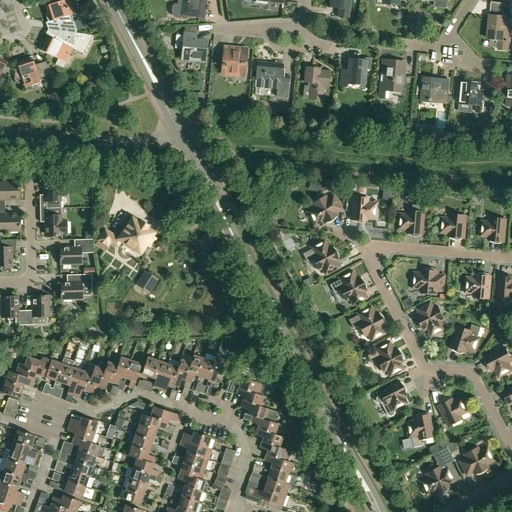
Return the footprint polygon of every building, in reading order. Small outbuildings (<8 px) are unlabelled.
[(56,20),(60,31),(77,33),(77,31),(71,15),(76,13),(71,0),(64,0),(43,7),(48,22),(56,20)] [(206,0),(177,0),(177,5),(174,5),(172,8),(172,12),(172,15),(174,18),(178,19),(181,18),(183,16),(204,18),(206,0)] [(338,15),(349,17),(350,0),(330,0),(330,7),(339,8),(338,15)] [(426,0),(436,1),(435,8),(447,8),(448,0),(426,0)] [(506,17),(490,16),(488,39),(500,40),(499,51),(510,52),(511,28),(505,28),(506,17)] [(56,40),(48,36),(41,51),(65,62),(72,48),(84,54),(94,35),(77,33),(60,31),(56,40)] [(196,34),(184,33),(182,60),(206,62),(207,44),(196,43),(196,34)] [(107,45),(100,47),(101,54),(108,52),(107,45)] [(221,74),(236,76),(244,76),(247,48),(225,46),(224,59),(222,59),(221,74)] [(17,62),(19,70),(15,71),(14,81),(17,81),(23,79),(25,88),(41,83),(39,79),(53,75),(55,73),(45,62),(35,65),(32,55),(22,58),(23,60),(17,62)] [(342,70),(340,86),(347,87),(347,86),(347,84),(356,85),(364,85),(366,69),(370,69),(371,59),(362,58),(360,58),(360,60),(357,60),(349,59),(348,71),(342,70)] [(405,71),(406,62),(382,60),(378,99),(389,100),(389,91),(401,92),(403,71),(405,71)] [(255,87),(276,89),(280,90),(279,98),(287,98),(289,77),(282,76),(283,64),(258,62),(255,87)] [(311,82),(309,98),(323,99),(325,86),(329,86),(330,71),(320,70),(320,69),(306,67),(305,81),(311,82)] [(450,80),(423,77),(421,101),(452,104),(453,97),(448,96),(450,80)] [(481,83),(461,81),(459,103),(477,105),(477,111),(484,112),(486,96),(480,95),(481,83)] [(192,101),(202,102),(203,93),(193,92),(192,101)] [(220,105),(212,103),(211,111),(219,113),(220,105)] [(425,134),(426,125),(416,124),(415,133),(425,134)] [(54,208),(61,208),(61,180),(50,180),(50,183),(44,183),(44,195),(40,195),(40,208),(54,208)] [(0,207),(5,208),(5,200),(17,200),(17,194),(19,194),(19,183),(0,183),(0,207)] [(342,209),(333,196),(327,199),(325,196),(312,204),(314,207),(306,212),(315,225),(322,221),(324,224),(337,215),(335,213),(342,209)] [(367,218),(375,219),(377,203),(368,203),(368,199),(352,197),(351,220),(366,221),(367,218)] [(0,231),(20,231),(20,220),(18,220),(18,214),(6,214),(5,208),(0,207),(0,231)] [(61,208),(54,208),(40,208),(40,222),(45,222),(45,234),(51,234),(51,237),(62,237),(62,234),(67,234),(67,221),(62,221),(61,208)] [(409,215),(400,214),(399,230),(407,231),(407,234),(423,235),(425,212),(409,211),(409,215)] [(464,239),(466,216),(451,215),(450,219),(442,218),(440,233),(449,234),(449,238),(464,239)] [(504,242),(506,220),(491,218),(490,222),(482,221),(480,237),(489,238),(489,241),(504,242)] [(119,239),(105,229),(98,240),(107,246),(109,243),(117,247),(121,242),(138,253),(144,245),(149,248),(155,238),(152,236),(154,234),(147,229),(148,228),(140,222),(139,223),(132,219),(119,239)] [(1,248),(0,247),(0,268),(6,269),(6,267),(12,267),(11,254),(16,254),(16,240),(1,241),(1,248)] [(62,253),(60,254),(60,265),(81,264),(81,252),(93,252),(93,240),(89,240),(74,240),(74,246),(74,247),(62,247),(62,253)] [(312,249),(302,254),(307,262),(312,259),(318,271),(322,269),(325,275),(339,268),(336,262),(339,260),(331,246),(328,248),(324,240),(311,247),(312,249)] [(437,291),(444,291),(445,276),(438,275),(438,272),(423,270),(422,274),(414,273),(412,288),(421,289),(421,293),(436,295),(437,291)] [(145,271),(136,285),(149,293),(158,280),(145,271)] [(353,306),(367,299),(363,292),(366,291),(359,277),(356,278),(352,271),(338,278),(339,280),(330,285),(335,293),(340,290),(346,301),(350,300),(353,306)] [(75,282),(67,282),(63,282),(63,289),(61,290),(61,300),(82,299),(82,285),(92,285),(91,275),(75,275),(75,282)] [(474,294),(474,298),(489,299),(491,277),(476,275),(475,278),(466,278),(465,293),(474,294)] [(310,277),(303,281),(306,288),(314,283),(310,277)] [(511,278),(499,277),(497,300),(511,301),(511,278)] [(25,311),(26,326),(36,325),(36,318),(50,318),(49,296),(38,296),(38,298),(32,298),(33,311),(25,311)] [(26,326),(25,311),(18,311),(18,299),(11,299),(11,297),(1,297),(1,319),(15,318),(15,326),(26,326)] [(420,315),(417,317),(424,331),(427,329),(431,337),(445,330),(441,322),(445,320),(437,306),(434,308),(431,302),(417,309),(420,315)] [(371,306),(357,313),(358,315),(349,320),(353,329),(359,326),(364,337),(368,335),(371,341),(385,334),(382,328),(385,326),(378,312),(375,314),(371,306)] [(467,350),(475,353),(480,338),(478,338),(481,328),(472,325),(470,331),(458,327),(451,349),(466,354),(467,350)] [(244,339),(241,345),(247,347),(250,341),(244,339)] [(389,342),(375,349),(376,351),(367,356),(371,364),(377,361),(383,372),(386,371),(390,377),(404,370),(400,363),(403,362),(396,348),(393,349),(389,342)] [(511,371),(511,369),(509,363),(511,361),(511,360),(505,347),(485,358),(492,372),(495,370),(499,378),(511,371)] [(214,363),(208,380),(215,382),(217,374),(222,376),(225,367),(228,368),(231,360),(217,355),(216,357),(214,363)] [(191,363),(185,381),(191,383),(194,375),(198,376),(204,359),(202,359),(193,356),(191,363)] [(16,374),(15,375),(34,380),(36,375),(45,378),(51,361),(41,357),(39,362),(27,358),(25,366),(19,364),(16,374)] [(53,389),(51,396),(54,397),(56,390),(57,387),(58,385),(60,384),(60,383),(66,385),(72,368),(73,366),(74,361),(64,357),(62,362),(61,364),(56,381),(53,389)] [(118,366),(112,383),(119,385),(120,380),(121,377),(125,378),(131,361),(129,360),(121,358),(120,359),(118,366)] [(147,358),(141,374),(152,378),(158,361),(149,358),(147,358)] [(204,359),(198,376),(208,380),(214,363),(204,359)] [(178,368),(173,385),(179,387),(181,379),(185,381),(191,363),(181,360),(180,362),(178,368)] [(51,361),(45,378),(56,381),(61,364),(59,363),(51,361)] [(131,361),(125,378),(131,380),(129,387),(134,388),(134,387),(142,365),(140,364),(133,362),(131,361)] [(158,361),(152,378),(156,379),(154,383),(153,387),(159,390),(168,365),(160,362),(158,361)] [(105,370),(99,387),(106,389),(109,382),(112,383),(118,366),(108,362),(108,363),(105,370)] [(168,365),(159,390),(166,392),(168,384),(173,385),(178,368),(168,365)] [(92,374),(86,392),(93,394),(95,386),(99,387),(105,370),(95,366),(94,368),(92,374)] [(72,368),(66,385),(69,386),(67,394),(73,396),(82,371),(74,368),(72,368)] [(82,371),(73,396),(80,399),(82,390),(86,392),(92,374),(82,371)] [(6,380),(5,382),(22,388),(23,384),(31,387),(34,380),(15,375),(16,374),(9,372),(6,380)] [(232,381),(232,382),(236,383),(240,384),(238,389),(255,395),(259,396),(262,388),(263,385),(259,384),(234,375),(232,381)] [(376,393),(378,396),(377,397),(377,398),(376,399),(376,400),(376,401),(377,402),(378,403),(379,403),(380,403),(381,403),(387,415),(388,415),(388,416),(389,416),(390,416),(391,416),(392,416),(392,415),(393,414),(393,413),(393,412),(407,404),(403,397),(406,395),(399,381),(376,393)] [(2,391),(1,393),(7,395),(18,399),(24,400),(31,403),(32,399),(25,397),(23,396),(20,393),(22,388),(5,382),(2,391)] [(511,386),(502,392),(510,406),(511,404),(511,386)] [(238,389),(236,395),(244,398),(243,402),(260,407),(263,397),(262,397),(259,396),(255,395),(238,389)] [(8,397),(6,403),(18,407),(20,401),(8,397)] [(468,412),(460,398),(453,402),(451,399),(437,406),(448,427),(462,419),(460,416),(468,412)] [(243,402),(241,408),(249,411),(247,415),(245,414),(243,420),(245,421),(250,423),(252,417),(253,417),(264,420),(274,423),(277,413),(269,411),(266,410),(260,407),(243,402)] [(6,403),(5,408),(16,412),(18,407),(6,403)] [(151,418),(150,418),(167,424),(169,419),(177,422),(179,415),(154,407),(151,418)] [(16,412),(5,408),(3,415),(14,419),(16,412)] [(139,424),(139,426),(156,431),(157,427),(165,430),(167,424),(150,418),(151,418),(142,415),(139,424)] [(413,448),(422,446),(421,440),(433,437),(429,415),(413,418),(414,421),(405,423),(408,438),(411,438),(413,448)] [(253,417),(251,423),(259,426),(257,429),(274,435),(274,434),(278,425),(277,424),(274,423),(264,420),(253,417)] [(71,419),(69,425),(94,434),(97,425),(98,423),(81,418),(80,421),(71,419)] [(69,425),(67,431),(75,434),(73,438),(91,444),(94,434),(69,425)] [(377,425),(372,430),(378,437),(383,432),(377,425)] [(136,434),(135,436),(153,442),(156,431),(139,426),(136,434)] [(257,429),(255,436),(263,438),(262,442),(279,448),(283,437),(282,437),(274,434),(274,435),(257,429)] [(17,432),(14,441),(31,447),(34,437),(35,436),(18,430),(17,432)] [(184,434),(182,440),(207,448),(210,440),(211,438),(193,432),(192,436),(184,434)] [(135,438),(132,446),(149,452),(153,442),(135,436),(135,438)] [(73,438),(71,444),(73,445),(79,447),(78,451),(96,457),(96,455),(99,447),(98,447),(91,444),(73,438)] [(182,440),(180,447),(188,449),(187,453),(204,459),(206,460),(206,459),(208,460),(212,450),(207,448),(182,440)] [(13,443),(10,451),(39,461),(42,455),(30,451),(31,447),(14,441),(13,443)] [(262,442),(259,449),(267,451),(266,454),(284,460),(288,462),(292,452),(289,451),(287,450),(286,450),(279,448),(262,442)] [(450,454),(455,451),(452,444),(446,447),(450,454)] [(131,448),(128,457),(137,459),(154,465),(156,458),(148,456),(149,452),(132,446),(131,448)] [(454,461),(450,454),(446,447),(442,449),(437,452),(444,466),(454,461)] [(494,461),(487,447),(479,451),(478,448),(464,455),(465,458),(459,461),(466,475),(473,472),(474,475),(488,468),(487,465),(494,461)] [(234,457),(235,452),(226,449),(224,454),(234,457)] [(5,450),(2,460),(5,461),(7,462),(24,467),(25,463),(30,465),(37,467),(39,461),(10,451),(5,450)] [(78,451),(75,461),(92,467),(93,465),(96,457),(78,451)] [(173,459),(173,460),(183,463),(205,470),(208,460),(206,459),(206,460),(204,459),(187,453),(185,458),(182,457),(180,458),(174,457),(173,459)] [(266,454),(264,461),(272,464),(271,468),(288,474),(288,472),(292,463),(288,462),(284,460),(266,454)] [(134,467),(133,469),(157,477),(159,472),(152,470),(154,465),(137,459),(134,467)] [(221,464),(230,467),(232,462),(222,459),(221,464)] [(173,460),(172,464),(174,464),(177,465),(178,465),(178,467),(182,468),(180,474),(197,479),(202,480),(205,470),(183,463),(173,460)] [(75,461),(71,471),(89,477),(92,469),(92,467),(75,461)] [(4,470),(4,472),(26,479),(27,476),(28,475),(26,475),(22,473),(24,467),(7,462),(4,470)] [(436,495),(450,487),(448,485),(455,481),(448,467),(441,471),(440,467),(425,474),(427,478),(419,482),(426,496),(434,492),(436,495)] [(271,468),(267,478),(285,484),(287,485),(289,485),(292,486),(295,476),(291,475),(288,474),(271,468)] [(133,471),(130,479),(147,485),(149,479),(156,482),(157,477),(133,469),(133,471)] [(219,469),(218,474),(227,477),(229,472),(219,469)] [(71,471),(68,482),(85,488),(86,486),(89,477),(71,471)] [(3,473),(0,482),(17,488),(19,482),(25,484),(25,483),(26,479),(4,472),(3,473)] [(180,474),(178,480),(186,483),(185,487),(202,492),(202,490),(205,481),(202,480),(197,479),(180,474)] [(224,487),(227,477),(218,474),(214,484),(224,487)] [(264,477),(263,480),(264,482),(266,483),(264,489),(281,494),(283,495),(285,496),(289,485),(286,484),(285,484),(267,478),(264,477)] [(127,488),(126,490),(143,496),(147,485),(130,479),(127,488)] [(0,481),(0,493),(22,501),(24,494),(16,492),(17,488),(0,482),(0,481)] [(68,482),(64,493),(82,498),(84,490),(85,488),(68,482)] [(185,487),(181,497),(198,502),(199,500),(202,492),(185,487)] [(247,487),(244,494),(246,494),(264,500),(262,505),(260,504),(280,511),(282,506),(285,496),(283,495),(281,494),(264,489),(263,492),(259,491),(247,487)] [(126,492),(123,500),(140,506),(143,496),(126,490),(126,492)] [(0,505),(2,506),(10,509),(11,504),(16,506),(20,507),(22,501),(0,493),(0,505)] [(54,498),(52,505),(68,510),(74,511),(76,511),(80,503),(80,502),(63,496),(62,501),(54,498)] [(181,497),(178,507),(192,511),(194,511),(197,504),(198,502),(181,497)]
